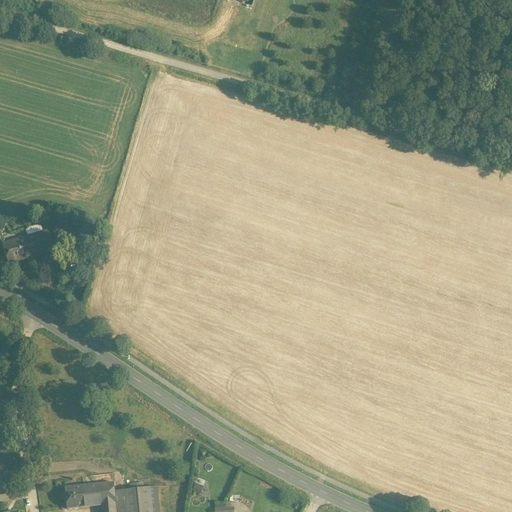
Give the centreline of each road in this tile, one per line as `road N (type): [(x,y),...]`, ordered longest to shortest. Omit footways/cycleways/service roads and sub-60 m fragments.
road 1 (track): [(511,162),(0,13)]
road 2 (secondary): [(0,294),(321,493)]
road 3 (track): [(35,511),(20,369),(30,309)]
